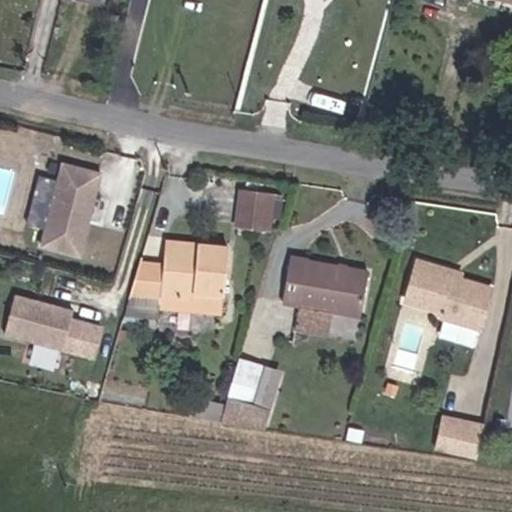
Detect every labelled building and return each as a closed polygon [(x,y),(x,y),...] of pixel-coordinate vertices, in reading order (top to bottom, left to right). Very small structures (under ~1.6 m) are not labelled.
[(102,27),(109,0),(68,0),(64,17),(102,27)] [(45,224),(40,243),(82,254),(105,169),(61,157),(56,176),(41,172),(28,219),(45,224)] [(268,220),(270,187),(241,186),(239,219),(268,220)] [(168,236),(165,265),(162,286),(219,292),(223,292),(228,243),(168,236)] [(361,308),(368,265),(293,252),(286,296),(361,308)] [(165,265),(139,262),(133,283),(162,286),(165,265)] [(476,331),(487,289),(450,279),(451,272),(416,263),(405,301),(439,311),(444,322),(476,331)] [(219,292),(162,286),(159,310),(218,315),(219,292)] [(110,319),(15,291),(3,332),(36,341),(30,359),(61,368),(67,349),(99,358),(110,319)] [(269,429),(283,365),(238,355),(224,419),(269,429)] [(195,405),(218,408),(219,398),(197,395),(195,405)] [(217,416),(218,408),(195,405),(194,412),(217,416)] [(443,410),(435,446),(471,454),(479,418),(443,410)]
